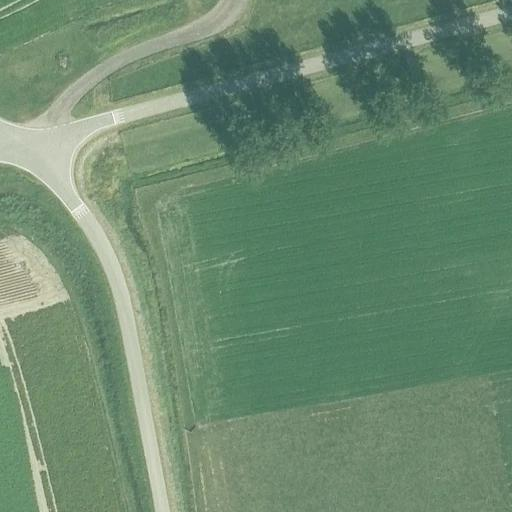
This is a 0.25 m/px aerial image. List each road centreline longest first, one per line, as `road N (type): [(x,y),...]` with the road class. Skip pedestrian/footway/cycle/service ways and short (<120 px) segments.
road 1 (unclassified): [(41,139),(511,14)]
road 2 (unclassified): [(160,511),(120,286),(41,139)]
road 3 (unclassified): [(224,0),(112,62),(68,98),(41,139)]
